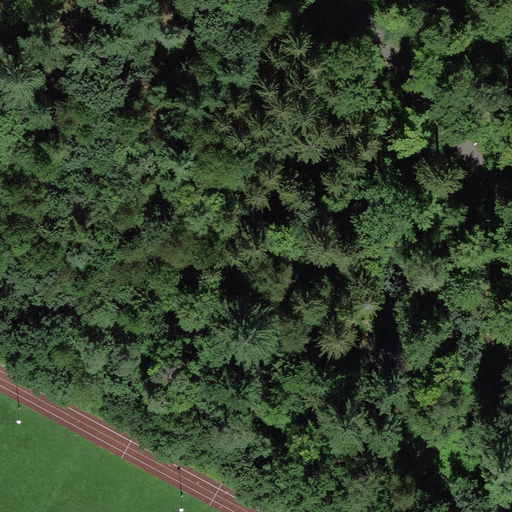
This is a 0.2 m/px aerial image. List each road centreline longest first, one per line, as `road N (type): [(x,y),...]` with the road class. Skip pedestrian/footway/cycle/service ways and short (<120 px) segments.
road 1 (track): [(404,511),(255,403),(0,261)]
road 2 (track): [(511,203),(339,0)]
